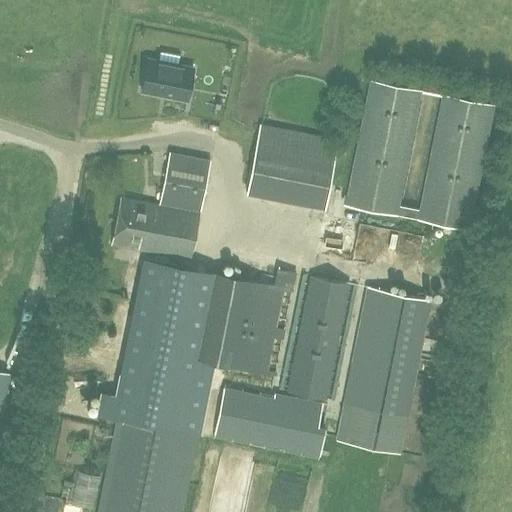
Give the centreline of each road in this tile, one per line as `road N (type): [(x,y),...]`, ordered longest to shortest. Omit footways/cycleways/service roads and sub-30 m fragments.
road 1 (unclassified): [(37,511),(64,383),(56,347),(80,154),(57,127),(0,106)]
road 2 (unknown): [(80,154),(170,142),(222,157),(226,179),(211,258)]
